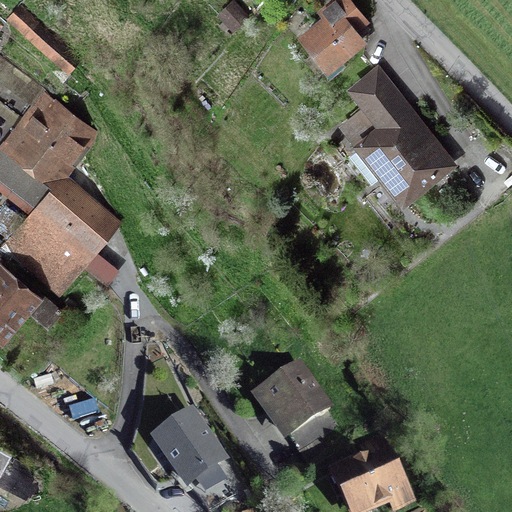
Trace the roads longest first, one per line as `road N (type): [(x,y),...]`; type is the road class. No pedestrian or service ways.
road 1 (unclassified): [(0,380),(152,511)]
road 2 (residential): [(511,120),(395,0)]
